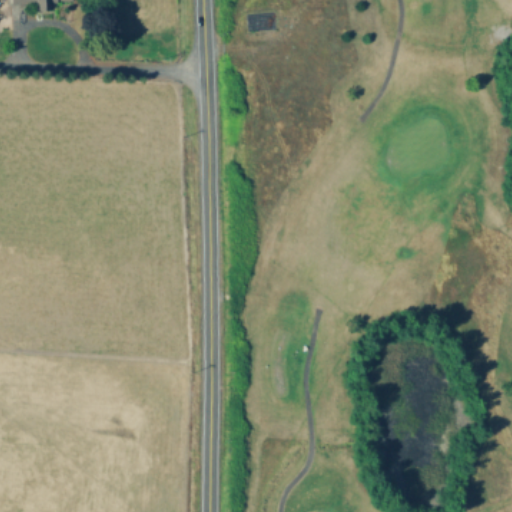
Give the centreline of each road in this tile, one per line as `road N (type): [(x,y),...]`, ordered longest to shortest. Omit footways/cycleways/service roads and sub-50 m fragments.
road 1 (tertiary): [(206,511),(201,0)]
road 2 (track): [(511,228),(497,221),(487,187),(471,0)]
